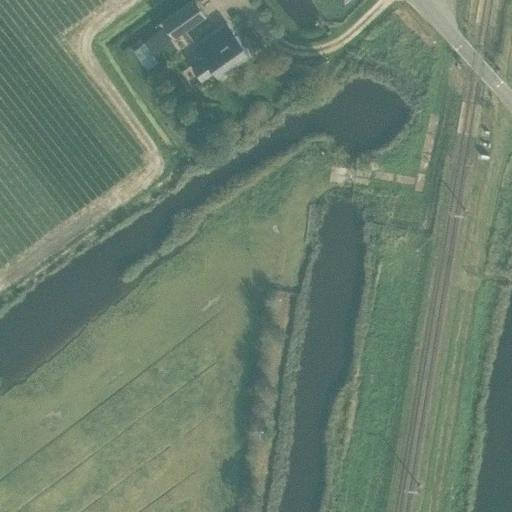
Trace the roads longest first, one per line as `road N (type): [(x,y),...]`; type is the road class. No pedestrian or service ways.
road 1 (track): [(258,511),(297,188),(314,172),(372,180),(418,171),(447,29)]
road 2 (track): [(431,511),(511,58)]
road 3 (tertiary): [(511,100),(420,0)]
